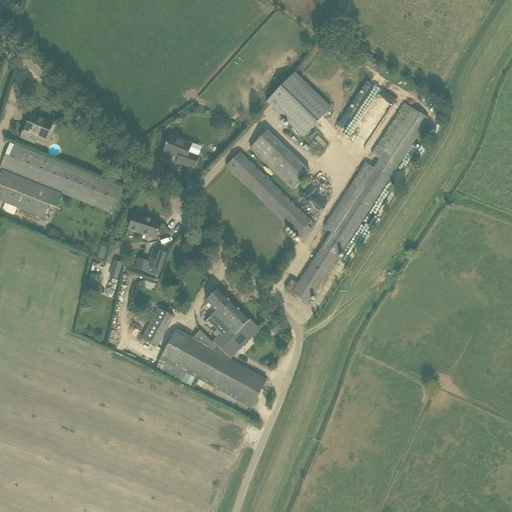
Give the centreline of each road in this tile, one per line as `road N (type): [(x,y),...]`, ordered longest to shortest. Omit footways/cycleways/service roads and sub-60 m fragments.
road 1 (unclassified): [(237,511),(301,347),(299,327),(0,38)]
road 2 (track): [(454,103),(452,125),(402,205),(323,324),(302,335)]
road 3 (track): [(331,0),(329,28),(454,103)]
